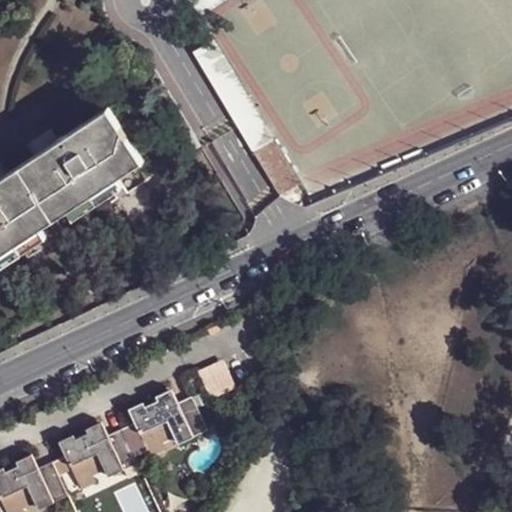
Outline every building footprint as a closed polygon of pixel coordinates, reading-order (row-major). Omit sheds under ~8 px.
[(0,256),(147,161),(112,106),(0,179),(0,256)] [(205,432),(189,398),(165,409),(160,399),(115,419),(120,430),(136,463),(153,455),(147,444),(160,439),(163,443),(176,436),(180,443),(205,432)] [(106,469),(110,476),(136,463),(120,430),(94,441),(90,432),(45,452),(50,462),(66,496),(82,488),(77,477),(91,470),(94,475),(106,469)] [(147,444),(153,455),(180,443),(176,436),(163,443),(160,439),(147,444)] [(66,496),(50,462),(24,474),(20,464),(0,472),(0,511),(7,511),(7,510),(21,504),(23,509),(36,502),(40,508),(66,496)] [(77,477),(82,488),(110,476),(106,469),(94,475),(91,470),(77,477)] [(7,510),(7,511),(31,511),(40,508),(36,502),(23,509),(21,504),(7,510)]
